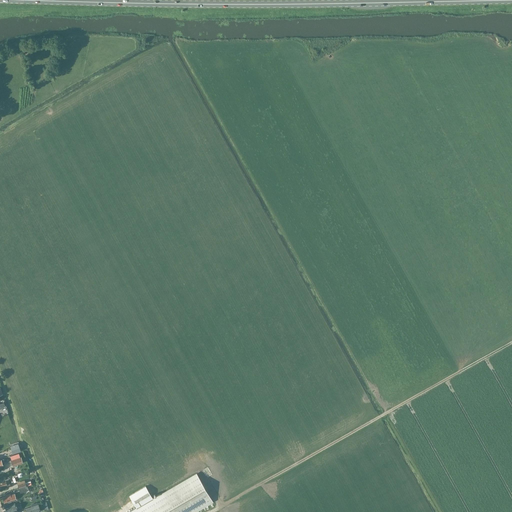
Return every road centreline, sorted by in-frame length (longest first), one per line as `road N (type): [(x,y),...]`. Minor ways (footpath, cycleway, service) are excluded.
road 1 (primary): [(26,0),(511,0)]
road 2 (track): [(210,511),(511,342)]
